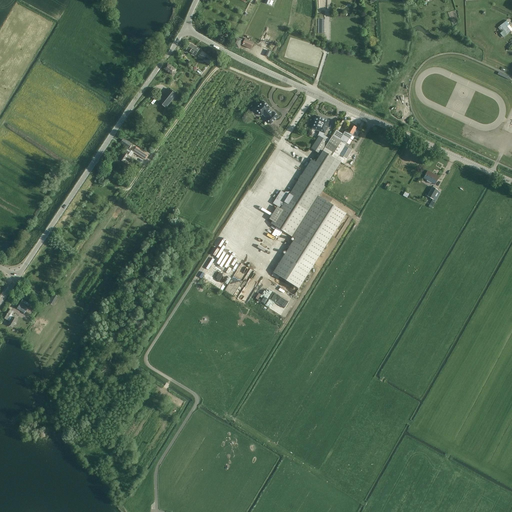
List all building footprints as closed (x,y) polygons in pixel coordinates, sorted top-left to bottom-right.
[(506,20),(503,23),(510,32),(511,30),(511,29),(509,25),(509,24),(506,20)] [(503,23),(499,26),(503,31),(506,35),(510,32),(503,23)] [(239,49),(242,39),(235,37),(231,46),(239,49)] [(242,45),(251,49),(254,42),(245,38),(242,45)] [(199,49),(190,44),(186,50),(195,55),(199,49)] [(164,69),(172,75),(176,70),(168,63),(164,69)] [(176,95),(169,89),(159,102),(166,108),(176,95)] [(266,119),(270,124),(279,117),(274,112),(273,113),(269,109),(270,108),(264,101),(255,109),(261,116),(263,114),(267,119),(266,119)] [(311,148),(320,153),(326,144),(330,138),(323,134),(324,132),(329,120),(317,115),(312,127),(320,130),(318,135),(319,136),(311,148)] [(345,145),(349,139),(350,139),(352,136),(355,138),(356,136),(357,136),(360,131),(356,129),(357,127),(350,124),(346,131),(345,130),(342,134),(335,130),(331,137),(344,145),(345,145)] [(280,208),(270,223),(294,238),(273,272),(273,273),(272,275),(278,279),(280,277),(298,288),(319,254),(321,252),(345,213),(318,196),(340,162),(336,159),(344,145),(331,137),(330,138),(326,144),(315,162),(311,159),(304,170),(296,183),(288,196),(280,191),(272,203),(280,208)] [(119,159),(127,164),(131,157),(128,155),(131,150),(129,149),(132,145),(123,139),(120,143),(127,148),(119,159)] [(345,145),(344,145),(336,159),(340,162),(341,163),(344,158),(347,160),(353,151),(351,150),(352,150),(345,145)] [(136,147),(133,152),(145,160),(148,156),(139,150),(140,149),(136,147)] [(434,184),(439,177),(428,171),(424,178),(427,180),(427,181),(431,184),(432,183),(434,184)] [(432,201),(435,203),(441,193),(438,191),(438,190),(432,187),(427,196),(433,199),(432,201)] [(272,246),(268,244),(270,241),(262,237),(259,242),(271,249),(272,246)] [(230,274),(237,263),(231,259),(226,267),(221,264),(222,262),(217,259),(214,264),(230,274)] [(219,287),(223,290),(229,281),(225,278),(219,287)] [(260,295),(256,293),(253,298),(271,308),(276,300),(262,292),(260,295)] [(57,296),(53,294),(48,302),(53,305),(57,296)] [(24,304),(25,301),(20,299),(15,307),(20,310),(21,308),(27,311),(29,307),(24,304)] [(10,322),(11,325),(15,324),(15,322),(16,319),(11,316),(13,312),(8,308),(3,317),(10,321),(10,322)]
